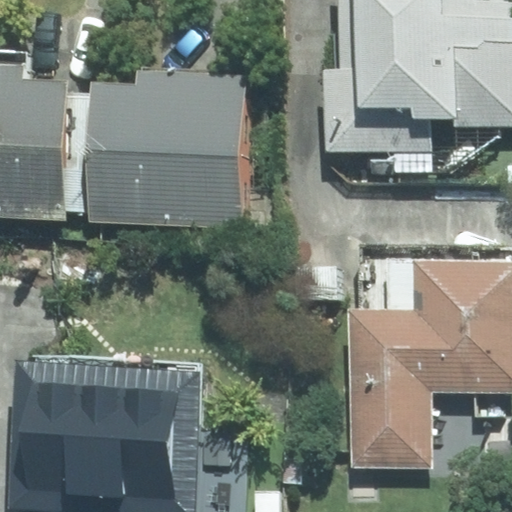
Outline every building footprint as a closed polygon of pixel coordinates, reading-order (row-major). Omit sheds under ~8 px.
[(511,0),(356,0),(357,64),(339,65),(338,149),(442,150),(443,113),(464,113),(464,124),(511,124),(511,0)] [(0,207),(79,213),(88,71),(41,67),(42,60),(0,56),(0,207)] [(103,213),(257,221),(265,66),(156,60),(155,74),(110,71),(103,213)] [(361,468),(442,468),(442,388),(511,388),(511,254),(423,254),(424,306),(362,307),(361,468)] [(21,505),(132,511),(205,511),(216,368),(32,354),(21,505)]
